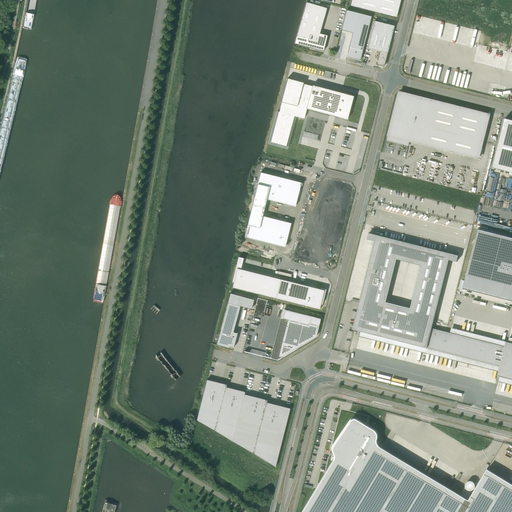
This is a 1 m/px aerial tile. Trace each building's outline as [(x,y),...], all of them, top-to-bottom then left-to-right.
[(351,0),(349,7),(396,18),(400,0),(351,0)] [(306,2),(294,44),(323,51),(327,36),(319,34),(327,8),(306,2)] [(346,10),(341,30),(352,33),(346,57),(360,60),(371,17),(346,10)] [(374,21),(367,49),(379,52),(376,65),(384,67),(394,26),(374,21)] [(278,112),(270,142),(286,147),(294,116),(304,119),(306,109),(347,120),(353,96),(312,85),(312,87),(303,84),(303,83),(287,79),(281,102),(282,103),(279,112),(278,112)] [(395,108),(387,141),(408,146),(414,125),(483,142),(489,115),(412,95),(399,92),(395,108)] [(511,120),(505,119),(492,167),(511,172),(511,120)] [(262,172),(244,238),(285,248),(291,223),(263,215),(268,199),(296,206),(302,182),(262,172)] [(297,224),(290,249),(320,256),(326,231),(297,224)] [(511,237),(477,229),(462,289),(511,301),(511,237)] [(409,243),(369,233),(367,239),(375,241),(353,329),(500,366),(497,376),(511,379),(511,343),(506,342),(505,347),(432,328),(449,260),(457,262),(458,256),(418,246),(416,252),(424,254),(410,308),(386,302),(400,248),(407,249),(409,243)] [(324,290),(236,268),(231,288),(319,310),(324,290)] [(227,303),(216,345),(229,348),(229,347),(233,348),(237,332),(237,333),(233,332),(240,306),(251,309),(254,300),(230,293),(227,303)] [(154,305),(151,309),(157,314),(161,310),(154,305)] [(275,346),(273,356),(281,358),(292,351),(297,349),(297,348),(316,337),(320,319),(284,310),(282,319),(287,320),(280,347),(275,346)] [(181,376),(161,352),(156,356),(176,380),(181,376)] [(227,385),(206,380),(196,420),(275,467),(290,408),(266,403),(267,400),(244,394),(245,392),(226,387),(227,385)] [(511,511),(511,484),(487,469),(472,494),(463,489),(460,495),(429,477),(375,444),(377,441),(377,439),(377,438),(377,437),(377,436),(377,435),(377,434),(377,433),(376,433),(376,432),(375,431),(374,430),(357,420),(356,419),(355,419),(354,419),(353,419),(352,419),(351,420),(350,421),(349,422),(333,446),(332,446),(332,447),(332,448),(332,450),(332,451),(332,452),(333,455),(335,456),(314,491),(301,511),(511,511)] [(115,511),(118,503),(105,500),(101,511),(115,511)]
